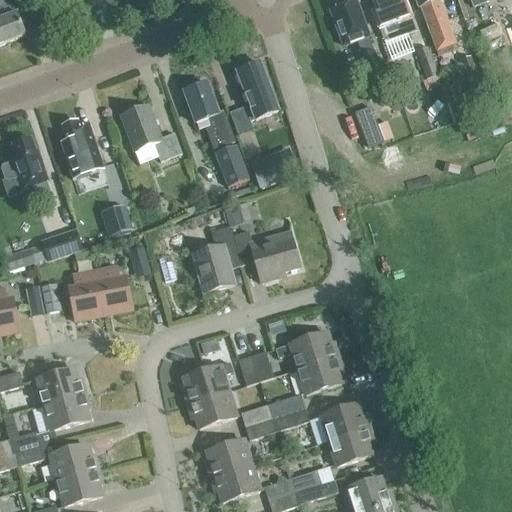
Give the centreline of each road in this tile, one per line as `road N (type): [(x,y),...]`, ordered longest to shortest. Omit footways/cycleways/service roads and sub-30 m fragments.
road 1 (unclassified): [(347,274),(265,5)]
road 2 (tertiary): [(265,5),(0,98)]
road 3 (unclassified): [(422,511),(347,274)]
road 4 (unclassified): [(147,354),(195,322),(262,313),(347,274)]
road 5 (unclassified): [(173,511),(147,354)]
road 6 (unclassified): [(0,365),(95,341),(147,354)]
